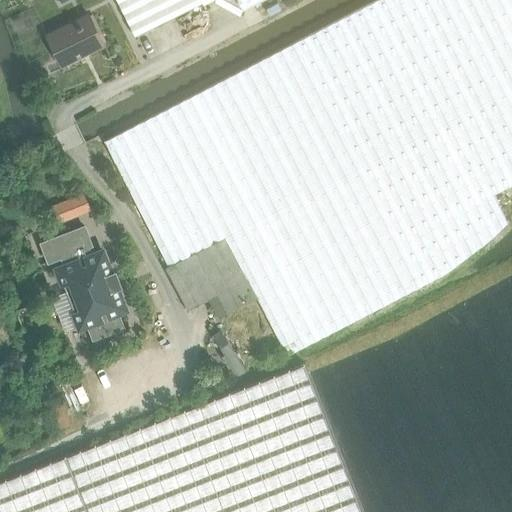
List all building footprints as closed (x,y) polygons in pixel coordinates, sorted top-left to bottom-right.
[(511,0),(378,0),(265,58),(104,142),(168,266),(225,237),(257,297),(286,354),(447,272),(486,241),(507,221),(493,194),(511,183),(511,0)] [(116,0),(117,2),(134,36),(202,2),(201,0),(238,0),(242,9),(259,0),(116,0)] [(61,65),(102,45),(88,14),(46,34),(61,65)] [(52,207),(58,223),(90,211),(83,195),(52,207)] [(84,226),(41,243),(48,261),(61,256),(65,265),(57,268),(80,327),(87,324),(93,338),(123,327),(117,312),(125,309),(117,287),(120,285),(115,272),(111,273),(103,251),(91,255),(88,246),(91,245),(84,226)] [(168,266),(164,268),(186,310),(208,300),(217,317),(237,307),(257,297),(225,237),(168,266)] [(220,330),(212,336),(224,354),(221,356),(229,368),(231,367),(237,376),(247,371),(234,352),(228,341),(220,330)] [(0,511),(361,511),(304,363),(44,466),(0,483),(0,511)]
